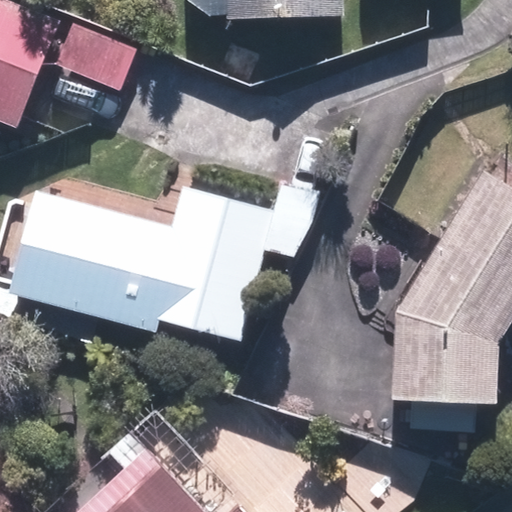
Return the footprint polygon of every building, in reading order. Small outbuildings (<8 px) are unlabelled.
[(64,21),(10,0),(0,0),(0,122),(20,130),(64,21)] [(338,21),(338,0),(189,0),(208,18),(338,21)] [(194,155),(173,224),(43,185),(12,291),(155,334),(160,318),(244,343),(271,254),(302,263),(323,194),(194,155)] [(511,189),(481,170),(394,309),(390,397),(496,399),(500,346),(511,326),(511,189)] [(250,511),(193,451),(170,472),(133,432),(109,455),(126,473),(84,511),(250,511)]
